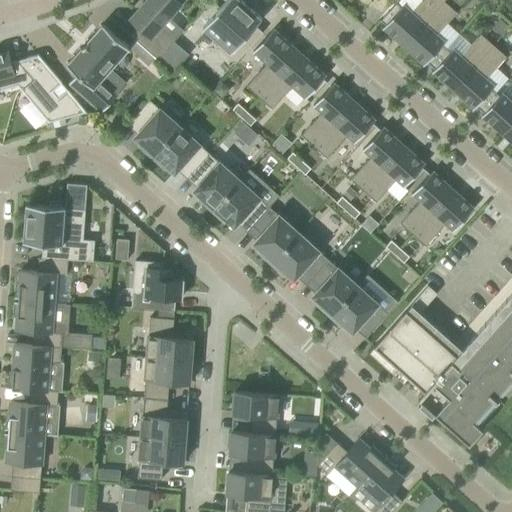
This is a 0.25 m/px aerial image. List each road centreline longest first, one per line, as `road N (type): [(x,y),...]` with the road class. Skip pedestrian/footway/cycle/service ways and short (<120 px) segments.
road 1 (residential): [(0,175),(73,153),(96,156),(496,511)]
road 2 (residential): [(298,0),(511,191)]
